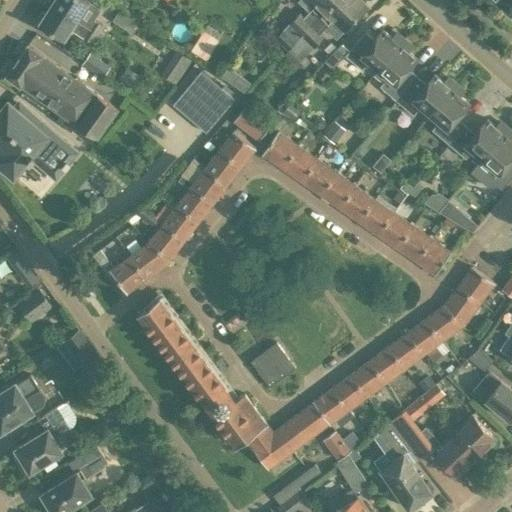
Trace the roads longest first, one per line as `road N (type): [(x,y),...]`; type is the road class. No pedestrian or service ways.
road 1 (residential): [(438,293),(276,407),(260,398),(165,276)]
road 2 (residential): [(165,276),(251,170),(264,168),(438,293)]
